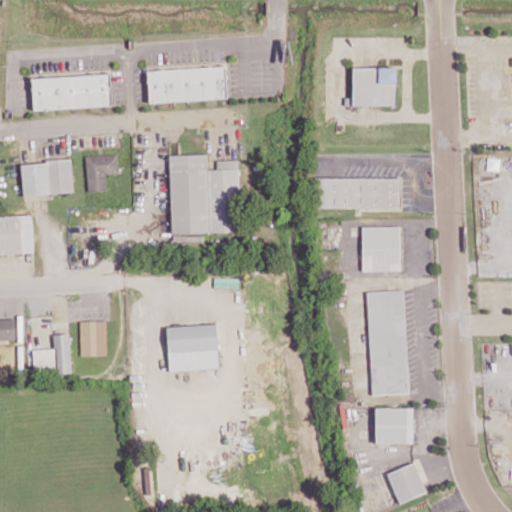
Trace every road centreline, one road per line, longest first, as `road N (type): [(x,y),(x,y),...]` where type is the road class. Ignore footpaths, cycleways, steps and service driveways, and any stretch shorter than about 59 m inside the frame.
road 1 (residential): [(440,0),(459,405),(465,453),(492,511)]
road 2 (residential): [(0,131),(129,120)]
